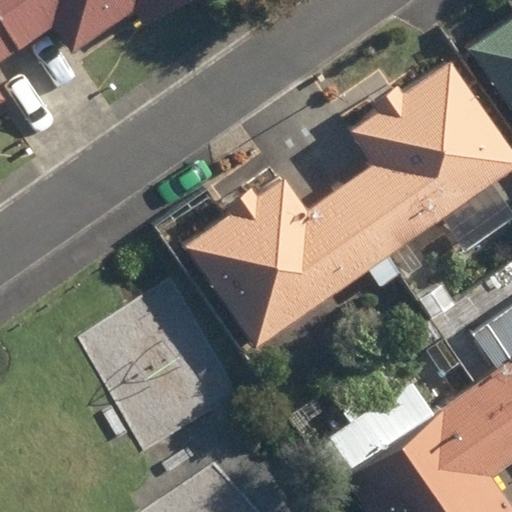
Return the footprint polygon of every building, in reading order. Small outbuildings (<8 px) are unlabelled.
[(0,0),(0,16),(21,48),(56,23),(76,50),(138,7),(149,22),(179,0),(0,0)] [(0,62),(21,48),(0,16),(0,102),(5,99),(0,92),(0,62)] [(511,19),(470,49),(511,109),(511,19)] [(374,165),(343,186),(391,255),(511,170),(511,146),(452,61),(404,94),(399,88),(373,107),(378,113),(351,132),(374,165)] [(343,186),(340,189),(307,212),(284,179),(259,198),(253,189),(229,207),(232,213),(184,246),(256,349),(387,257),(391,255),(343,186)] [(395,258),(406,273),(425,260),(415,245),(395,258)] [(373,274),(383,289),(400,278),(390,263),(373,274)] [(314,353),(326,353),(335,346),(336,334),(328,327),(316,325),(307,332),(306,344),(314,353)] [(511,359),(474,385),(511,440),(511,359)] [(511,463),(511,440),(474,385),(343,476),(367,511),(511,511),(511,504),(493,476),(511,463)] [(361,420),(375,428),(390,424),(398,409),(393,394),(379,387),(363,391),(356,406),(361,420)]
